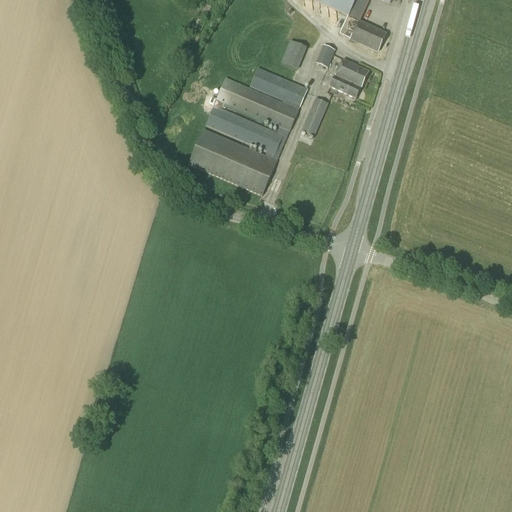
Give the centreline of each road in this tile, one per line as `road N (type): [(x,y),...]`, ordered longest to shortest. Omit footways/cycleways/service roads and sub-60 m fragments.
road 1 (unclassified): [(353,251),(220,214),(174,191),(141,142),(85,0)]
road 2 (primary): [(280,511),(353,251)]
road 3 (primary): [(353,251),(424,0)]
road 4 (unclassified): [(511,308),(353,251)]
